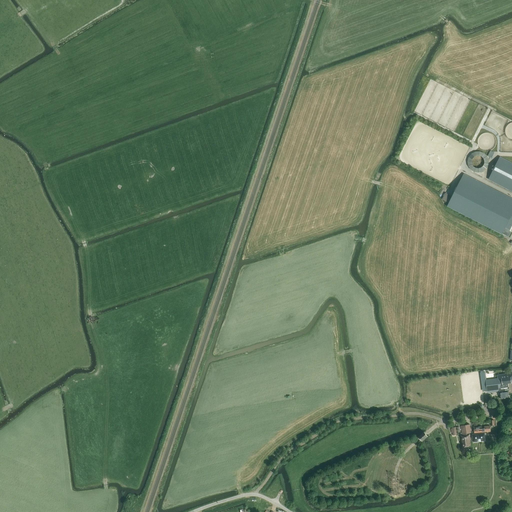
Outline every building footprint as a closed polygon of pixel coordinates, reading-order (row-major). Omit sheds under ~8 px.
[(511,164),(499,158),(489,179),(511,190),(511,164)] [(509,231),(511,225),(511,199),(464,175),(448,206),(508,237),(511,232),(509,231)] [(511,383),(511,372),(497,375),(497,378),(485,379),(487,391),(499,390),(500,399),(509,398),(508,391),(509,391),(508,383),(511,383)] [(466,434),(471,433),(470,424),(461,426),(462,436),(467,435),(466,434)] [(427,437),(428,437),(426,434),(424,432),(418,437),(420,439),(422,441),(427,437)] [(477,434),(477,433),(474,433),(474,434),(472,434),(472,442),(485,441),(484,433),(477,434)] [(471,447),(469,435),(462,436),(463,448),(471,447)]
